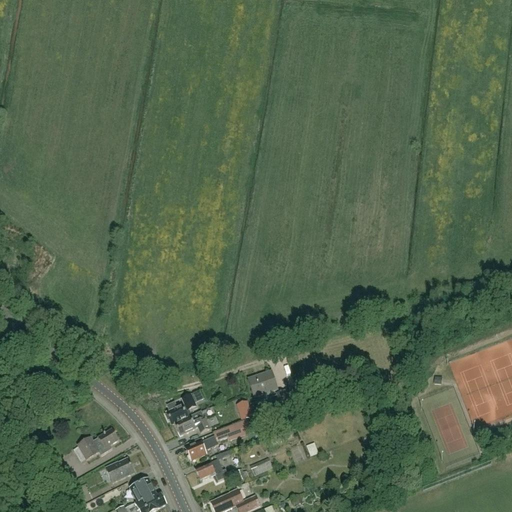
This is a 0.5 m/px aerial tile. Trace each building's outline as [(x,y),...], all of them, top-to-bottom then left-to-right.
[(272,373),(248,381),(254,399),(278,391),(272,373)] [(281,408),(289,405),(289,404),(297,402),(293,389),(276,395),(281,408)] [(193,394),(197,404),(206,400),(203,391),(193,394)] [(192,417),(189,411),(197,407),(191,396),(182,400),(185,407),(183,408),(182,407),(177,409),(174,404),(167,407),(170,412),(166,414),(167,415),(165,416),(168,421),(169,421),(172,426),(175,425),(174,425),(188,419),(192,417)] [(248,403),(242,405),(237,406),(239,414),(242,422),(253,418),(248,403)] [(301,411),(286,416),(289,424),(303,419),(301,411)] [(174,425),(175,425),(180,437),(196,430),(196,429),(198,428),(201,434),(210,430),(205,419),(204,419),(201,413),(202,413),(201,412),(192,417),(188,419),(174,425)] [(219,442),(228,438),(229,442),(252,433),(247,421),(216,434),(219,442)] [(291,428),(273,436),(276,442),(294,435),(291,428)] [(91,439),(78,447),(87,461),(99,454),(101,457),(112,450),(110,447),(119,442),(112,431),(99,439),(94,442),(91,439)] [(207,455),(206,451),(213,448),(218,446),(214,437),(201,443),(186,449),(191,462),(207,455)] [(309,447),(313,458),(321,455),(317,444),(309,447)] [(269,459),(250,467),(254,477),(273,469),(269,459)] [(58,484),(68,478),(58,460),(48,467),(58,484)] [(115,465),(106,469),(113,485),(134,474),(128,460),(115,466),(115,465)] [(210,479),(215,477),(218,483),(228,478),(226,472),(223,473),(218,461),(195,471),(200,481),(209,477),(210,479)] [(242,470),(236,472),(239,482),(246,479),(242,470)] [(138,505),(156,496),(148,481),(131,490),(138,503),(138,505)] [(69,511),(81,506),(73,490),(59,497),(66,511),(69,511)] [(210,503),(214,511),(225,511),(232,509),(232,508),(236,507),(238,511),(248,511),(260,506),(255,496),(243,502),(237,490),(229,494),(230,496),(226,497),(210,503)] [(138,505),(138,503),(135,504),(136,507),(137,506),(139,511),(156,511),(158,511),(166,507),(161,496),(157,498),(156,496),(138,505)]
